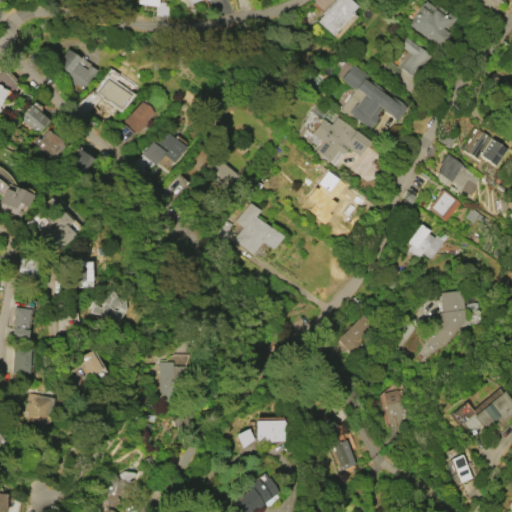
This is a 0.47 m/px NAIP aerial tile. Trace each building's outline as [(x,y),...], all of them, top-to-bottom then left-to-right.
[(321,13),(332,0),(349,0),(356,6),(351,11),(352,12),(331,35),(316,21),(322,15),(321,13)] [(443,48),(410,25),(426,0),(430,0),(441,7),(443,4),(464,18),(443,48)] [(476,0),(502,0),(498,5),(495,3),(489,11),(476,0)] [(155,15),(157,1),(168,3),(167,17),(155,15)] [(396,67),(407,52),(399,46),(406,37),(430,56),(413,78),(401,70),(400,71),(400,70),(392,81),(380,71),(388,61),(396,67)] [(56,63),(66,49),(79,59),(76,62),(85,69),(87,65),(95,71),(81,91),(63,78),(67,71),(56,63)] [(398,106),(364,81),(368,76),(351,64),(340,79),(353,89),(337,110),(349,118),(351,115),(369,129),(378,117),(376,115),(381,109),(391,116),(398,106)] [(122,107),(109,98),(107,100),(98,94),(100,92),(97,90),(109,72),(116,77),(112,84),(126,94),(125,96),(128,98),(122,107)] [(7,91),(14,94),(19,81),(0,74),(0,109),(0,110),(7,91)] [(122,121),(139,102),(147,106),(153,113),(144,122),(144,124),(136,134),(122,121)] [(18,118),(29,105),(49,121),(38,134),(18,118)] [(356,155),(341,144),(328,162),(313,151),(321,141),(310,133),(321,119),(329,125),(335,117),(367,141),(356,155)] [(46,129),(63,142),(51,158),(34,146),(46,129)] [(154,165),(139,154),(149,141),(152,144),(162,131),(184,147),(173,162),(162,154),(154,165)] [(504,149),(492,166),(478,156),(475,159),(466,153),(480,132),(504,149)] [(251,144),(241,154),(231,144),(241,133),(246,138),(246,139),(251,144)] [(79,150),(92,160),(80,177),(66,167),(79,150)] [(454,185),(434,171),(440,164),(438,163),(444,153),(461,165),(460,166),(476,176),(472,182),(476,185),(469,195),(459,188),(458,190),(453,187),(454,185)] [(234,174),(221,190),(200,172),(213,156),(234,174)] [(306,195),(323,171),(343,185),(326,209),(306,195)] [(31,195),(26,207),(16,202),(13,208),(0,202),(0,197),(4,188),(11,192),(13,187),(31,195)] [(425,207),(440,188),(459,203),(444,222),(425,207)] [(80,227),(58,249),(39,230),(47,222),(36,211),(50,197),(80,227)] [(233,240),(242,227),(234,222),(247,203),(258,210),(253,217),(281,236),(271,250),(260,242),(252,253),(233,240)] [(406,242),(418,225),(427,231),(425,234),(432,239),(434,235),(438,238),(441,233),(446,236),(443,241),(442,241),(429,259),(421,254),(418,258),(406,250),(410,245),(406,242)] [(15,274),(18,258),(34,260),(31,278),(25,277),(25,275),(15,274)] [(89,281),(65,282),(64,267),(73,267),(73,262),(88,261),(89,281)] [(437,293),(460,290),(463,320),(436,353),(419,339),(439,314),(437,293)] [(125,298),(126,309),(123,309),(125,311),(119,320),(115,317),(115,318),(109,316),(107,317),(102,314),(101,316),(91,312),(93,305),(90,299),(95,294),(103,294),(109,291),(115,294),(113,296),(116,297),(117,298),(125,298)] [(12,307),(29,309),(27,317),(26,317),(25,329),(10,327),(12,307)] [(338,339),(354,355),(378,330),(362,314),(338,339)] [(11,373),(11,349),(28,349),(27,374),(11,373)] [(91,350),(101,369),(88,376),(87,373),(85,374),(81,367),(83,366),(78,357),(91,350)] [(174,383),(184,383),(185,362),(160,361),(159,398),(174,399),(174,383)] [(388,426),(380,393),(395,390),(403,423),(388,426)] [(52,398),(48,422),(44,424),(25,421),(27,412),(24,411),(27,392),(36,394),(36,395),(52,398)] [(470,417),(499,392),(511,405),(511,409),(500,421),(496,417),(490,423),(489,421),(480,428),(470,417)] [(461,422),(451,411),(462,401),(472,413),(461,422)] [(194,419),(175,429),(171,419),(190,409),(194,419)] [(325,437),(319,445),(310,438),(323,418),(333,425),(329,432),(335,436),(337,442),(344,440),(354,465),(341,470),(333,452),(334,451),(329,440),(325,437)] [(240,446),(232,435),(245,427),(251,438),(251,420),(275,419),(275,441),(251,442),(251,441),(251,439),(240,446)] [(458,483),(449,459),(461,454),(470,478),(458,483)] [(111,482),(115,480),(115,477),(118,475),(120,476),(125,472),(137,474),(136,478),(135,477),(131,480),(131,481),(135,482),(132,497),(119,495),(122,506),(112,509),(113,511),(114,511),(116,511),(100,511),(100,510),(103,510),(102,506),(104,506),(103,501),(111,498),(111,495),(108,494),(111,482)] [(230,511),(225,505),(228,503),(227,501),(234,495),(235,497),(247,488),(245,485),(253,479),(256,484),(263,478),(275,493),(253,509),(253,508),(247,511),(230,511)]
